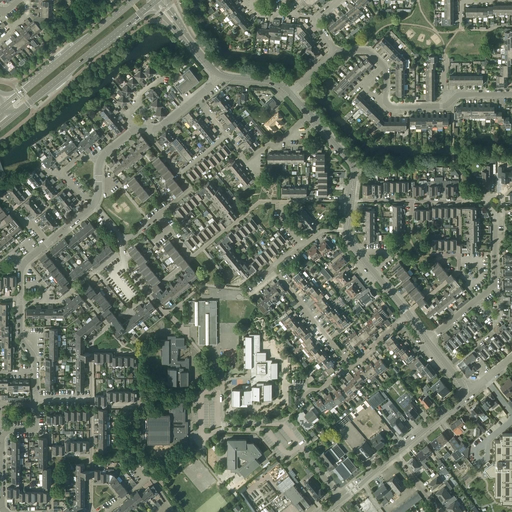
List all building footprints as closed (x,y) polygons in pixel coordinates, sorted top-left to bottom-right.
[(234,4),(230,0),(229,0),(221,7),(225,11),(225,10),(226,9),(232,5),(234,4)] [(319,7),(316,3),(313,0),(309,0),(309,6),(313,6),(316,9),(319,7)] [(355,2),(356,4),(360,9),(361,9),(362,11),(364,10),(363,8),(365,6),(360,0),(356,0),(357,1),(355,2)] [(356,4),(353,7),(351,3),(350,3),(348,4),(359,17),(364,14),(362,11),(361,9),(360,9),(356,4)] [(359,17),(348,4),(347,5),(347,6),(350,10),(347,12),(355,21),(359,17)] [(225,10),(228,15),(235,9),(232,5),(226,9),(225,10)] [(239,13),(235,9),(228,15),(227,16),(230,20),(239,13)] [(51,17),(51,11),(35,11),(35,13),(39,13),(39,17),(38,17),(36,18),(40,22),(45,18),(45,17),(51,17)] [(350,25),(355,21),(347,12),(344,14),(341,11),(340,11),(339,12),(348,23),(350,25)] [(338,20),(344,27),(348,23),(339,12),(338,13),(338,14),(341,17),(338,20)] [(242,17),(239,13),(230,20),(234,24),(242,17)] [(238,28),(240,26),(247,20),(244,16),(242,17),(234,24),(238,28)] [(453,17),(444,17),(441,17),(441,26),(452,26),(452,23),(453,23),(453,17)] [(40,22),(36,18),(33,20),(34,21),(32,23),(28,19),(26,20),(37,34),(44,28),(39,23),(40,22)] [(331,18),(330,19),(339,30),(344,27),(338,20),(335,22),(332,19),(331,18)] [(297,24),(290,23),(291,19),(289,19),(287,33),(293,33),(294,30),(297,30),(297,31),(297,24)] [(334,34),(339,30),(330,19),(329,20),(329,21),(331,25),(328,27),(334,34)] [(25,28),(33,37),(37,34),(26,20),(24,21),(28,26),(25,28)] [(247,20),(240,26),(244,30),(251,25),(247,20)] [(302,25),(297,24),(297,31),(297,30),(296,34),(308,25),(305,22),(302,25)] [(29,41),(33,37),(25,28),(23,30),(19,25),(18,27),(19,28),(29,41)] [(296,34),(300,38),(308,32),(306,30),(309,27),(308,25),(296,34)] [(18,37),(26,46),(30,42),(29,41),(19,28),(17,29),(21,35),(18,37)] [(300,38),(304,43),(315,34),(314,32),(310,35),(308,32),(300,38)] [(304,43),(308,48),(313,44),(316,42),(313,39),(317,36),(315,34),(304,43)] [(11,37),(14,41),(22,50),(26,46),(18,37),(16,39),(13,35),(11,37)] [(17,53),(22,50),(14,41),(11,37),(10,38),(13,42),(10,44),(17,53)] [(378,43),(382,47),(388,41),(384,37),(378,43)] [(382,47),(386,51),(392,45),(388,41),(382,47)] [(13,56),(17,53),(10,44),(8,46),(5,42),(3,44),(13,56)] [(9,60),(13,56),(3,44),(1,45),(4,49),(2,51),(9,60)] [(316,46),(313,44),(308,48),(306,50),(309,54),(321,45),(319,44),(316,46)] [(309,54),(313,59),(312,60),(315,63),(323,56),(318,50),(322,47),(321,45),(309,54)] [(386,51),(389,55),(395,49),(392,45),(386,51)] [(389,55),(393,59),(399,53),(395,49),(389,55)] [(0,52),(0,58),(6,65),(7,64),(6,62),(9,60),(2,51),(0,52)] [(393,59),(397,63),(406,59),(399,53),(393,59)] [(428,56),(428,61),(428,62),(436,61),(436,62),(437,62),(437,54),(434,54),(434,56),(428,56)] [(501,64),(505,64),(510,64),(510,63),(511,62),(511,56),(510,57),(510,59),(505,59),(501,59),(501,64)] [(367,58),(363,62),(368,67),(368,68),(368,69),(370,71),(372,70),(369,68),(373,64),(367,58)] [(406,68),(406,59),(397,63),(397,68),(404,68),(406,68)] [(365,70),(368,68),(368,67),(363,62),(362,61),(358,65),(363,70),(363,71),(364,71),(363,72),(365,74),(367,73),(365,70)] [(360,73),(363,71),(363,70),(358,65),(357,64),(353,68),(359,74),(358,75),(360,77),(362,76),(360,73)] [(149,66),(142,72),(146,77),(148,79),(156,73),(149,66)] [(359,74),(353,68),(349,72),(355,78),(354,79),(355,79),(357,81),(358,79),(356,77),(358,75),(359,74)] [(146,77),(142,72),(140,69),(133,75),(139,83),(146,77)] [(177,85),(175,87),(181,95),(183,93),(191,88),(190,88),(199,81),(193,73),(189,69),(181,75),(185,79),(177,85)] [(349,72),(346,76),(351,82),(351,83),(353,85),(354,83),(352,81),(355,79),(354,79),(355,78),(349,72)] [(125,81),(127,84),(131,89),(139,83),(133,75),(125,81)] [(351,82),(346,76),(342,80),(348,86),(347,87),(349,89),(351,87),(349,85),(351,83),(351,82)] [(342,80),(338,84),(344,89),(343,90),(345,93),(347,91),(345,89),(347,87),(348,86),(342,80)] [(127,84),(120,90),(126,97),(128,100),(131,98),(129,95),(133,91),(131,89),(127,84)] [(344,89),(338,84),(334,87),(340,94),(339,94),(341,96),(343,95),(341,93),(343,90),(344,89)] [(157,98),(159,97),(153,89),(150,89),(148,91),(149,93),(146,95),(152,103),(157,98)] [(128,100),(126,97),(120,90),(117,93),(120,96),(115,100),(122,107),(129,101),(128,100)] [(210,104),(212,106),(223,97),(225,95),(222,90),(219,92),(215,96),(212,98),(214,101),(210,104)] [(173,100),(176,97),(172,91),(168,94),(173,100)] [(352,100),(356,104),(362,98),(363,99),(365,96),(364,95),(362,97),(358,94),(352,100)] [(223,97),(212,106),(213,107),(217,105),(219,108),(227,101),(223,97)] [(271,97),(261,106),(265,110),(269,107),(275,101),(271,97)] [(163,106),(157,98),(152,103),(149,105),(156,112),(161,108),(163,106)] [(356,104),(360,107),(366,102),(367,102),(369,100),(368,99),(365,101),(363,99),(362,98),(356,104)] [(218,113),(219,115),(227,109),(231,106),(227,101),(219,108),(222,110),(218,113)] [(269,107),(272,111),(278,105),(275,101),(269,107)] [(360,107),(364,111),(370,105),(371,106),(373,104),(371,102),(369,105),(367,102),(366,102),(360,107)] [(99,112),(105,120),(116,111),(115,109),(111,112),(109,109),(110,108),(106,103),(101,107),(103,109),(99,112)] [(458,117),(464,117),(464,112),(462,112),(462,107),(463,107),(463,104),(460,104),(460,107),(456,107),(456,112),(454,112),(454,119),(458,119),(458,117)] [(364,111),(368,115),(374,109),(375,110),(377,108),(375,106),(373,108),(371,106),(370,105),(364,111)] [(491,112),(491,117),(496,117),(496,112),(497,112),(497,105),(494,105),(494,107),(490,107),(489,107),(489,112),(491,112)] [(167,115),(161,108),(156,112),(153,114),(159,121),(167,115)] [(359,108),(352,116),(355,119),(362,111),(359,108)] [(221,117),(223,120),(231,114),(227,109),(219,115),(216,118),(217,120),(221,117)] [(377,112),(375,110),(374,109),(368,115),(372,119),(378,113),(378,114),(379,114),(381,112),(379,110),(377,112)] [(116,111),(105,120),(103,122),(107,126),(109,124),(116,118),(114,115),(119,112),(117,110),(116,111)] [(505,117),(505,110),(502,110),(502,112),(497,112),(496,112),(496,117),(498,117),(498,122),(503,122),(503,117),(505,117)] [(186,122),(197,113),(196,111),(192,114),(190,111),(182,117),(186,122)] [(279,112),(270,119),(278,128),(284,122),(281,118),(283,116),(279,112)] [(197,113),(186,122),(190,127),(193,124),(197,120),(195,117),(199,115),(197,113)] [(378,113),(372,119),(375,123),(380,117),(381,118),(382,117),(382,118),(385,115),(383,114),(381,116),(379,114),(378,114),(378,113)] [(235,118),(231,114),(223,120),(226,123),(222,125),(224,127),(235,118)] [(509,117),(505,117),(503,117),(503,122),(505,122),(505,127),(511,127),(511,122),(511,121),(511,115),(509,115),(509,117)] [(381,130),(384,121),(381,118),(380,117),(375,123),(374,123),(381,130)] [(109,124),(113,129),(124,120),(122,118),(119,121),(116,118),(109,124)] [(193,124),(197,129),(204,123),(208,120),(206,118),(203,121),(200,118),(197,120),(193,124)] [(229,126),(231,129),(238,123),(235,118),(224,127),(225,129),(229,126)] [(384,121),(381,130),(390,130),(390,122),(391,122),(391,121),(391,118),(389,118),(389,121),(384,121)] [(278,128),(270,119),(263,125),(271,134),(278,128)] [(124,120),(113,129),(117,134),(124,128),(122,125),(125,122),(124,120)] [(197,129),(201,133),(204,131),(208,127),(206,124),(209,121),(208,120),(204,123),(197,129)] [(240,121),(238,123),(231,129),(229,131),(230,132),(234,129),(236,132),(244,126),(240,121)] [(234,139),(235,141),(248,131),(249,130),(245,125),(244,126),(236,132),(239,135),(234,139)] [(104,137),(95,126),(93,128),(94,130),(90,134),(99,145),(100,143),(97,140),(100,137),(102,139),(104,137)] [(210,130),(208,127),(204,131),(201,133),(204,137),(204,138),(215,129),(214,127),(210,130)] [(215,129),(204,138),(208,142),(216,136),(213,133),(217,130),(215,129)] [(167,130),(159,136),(162,139),(158,142),(160,144),(171,135),(167,130)] [(97,146),(99,145),(90,134),(88,131),(83,135),(85,137),(91,145),(94,143),(97,146)] [(241,139),(244,142),(250,137),(251,136),(248,131),(235,141),(236,143),(241,139)] [(135,146),(141,153),(150,146),(141,135),(135,140),(138,143),(135,146)] [(171,135),(160,144),(161,145),(165,142),(167,145),(170,143),(174,139),(171,135)] [(88,147),(91,145),(85,137),(80,141),(89,152),(91,151),(88,147)] [(177,137),(174,139),(170,143),(172,146),(169,149),(170,150),(181,141),(177,137)] [(254,141),(250,137),(244,142),(242,143),(245,146),(241,149),(243,150),(254,141)] [(70,138),(65,142),(77,156),(78,154),(75,151),(78,148),(73,141),(70,138)] [(88,154),(89,152),(80,141),(80,142),(77,138),(73,141),(78,148),(82,153),(85,150),(88,154)] [(181,141),(170,150),(172,152),(175,149),(178,152),(185,146),(181,141)] [(254,141),(243,150),(244,152),(248,149),(250,152),(257,146),(254,141)] [(75,157),(77,156),(65,142),(61,146),(61,147),(69,156),(72,154),(75,157)] [(143,155),(141,153),(135,146),(134,144),(130,147),(139,158),(143,155)] [(220,144),(218,146),(226,155),(230,151),(225,144),(222,147),(220,144)] [(176,158),(178,160),(189,151),(185,146),(178,152),(180,155),(176,158)] [(218,146),(216,147),(218,149),(215,152),(221,159),(226,155),(218,146)] [(58,152),(67,163),(69,162),(66,158),(69,156),(61,147),(59,149),(60,151),(58,152)] [(131,152),(128,155),(134,162),(139,158),(130,147),(128,148),(131,152)] [(312,160),(325,160),(325,154),(321,154),(321,150),(314,150),(314,154),(316,154),(316,158),(310,158),(310,160),(312,160)] [(189,151),(178,160),(179,161),(183,158),(185,161),(193,155),(189,151)] [(65,165),(67,163),(58,152),(54,156),(57,160),(57,161),(60,164),(63,161),(65,165)] [(216,163),(221,159),(215,152),(212,154),(210,152),(209,153),(216,163)] [(51,153),(46,157),(55,168),(57,166),(54,163),(57,161),(57,160),(54,156),(51,153)] [(130,165),(134,162),(128,155),(125,157),(122,153),(121,154),(130,165)] [(209,157),(206,159),(206,160),(210,164),(210,165),(212,167),(216,163),(209,153),(207,155),(209,157)] [(117,158),(118,160),(124,167),(126,169),(130,165),(121,154),(117,158)] [(42,161),(48,168),(51,166),(54,169),(55,168),(46,157),(42,161)] [(151,162),(155,167),(165,159),(163,158),(161,160),(158,157),(151,162)] [(124,167),(118,160),(115,162),(112,158),(107,163),(116,174),(124,167)] [(207,167),(210,165),(210,164),(206,160),(206,159),(205,158),(204,158),(200,162),(208,171),(209,170),(207,167)] [(164,163),(166,161),(165,159),(155,167),(159,172),(166,166),(164,163)] [(227,167),(231,171),(241,164),(240,162),(237,164),(234,161),(227,167)] [(195,165),(201,172),(204,170),(206,172),(208,171),(200,162),(195,165)] [(231,171),(235,176),(242,171),(240,168),(242,165),(241,164),(231,171)] [(195,165),(191,169),(198,179),(200,177),(198,175),(201,172),(195,165)] [(496,174),(496,165),(487,165),(487,172),(482,172),(482,175),(479,175),(478,176),(478,177),(477,177),(476,177),(479,181),(482,181),(482,183),(490,183),(490,174),(496,174)] [(159,172),(163,176),(173,169),(171,167),(168,169),(166,166),(159,172)] [(511,169),(509,170),(509,171),(503,171),(503,167),(498,167),(498,174),(502,174),(502,182),(511,181),(511,169)] [(171,172),(174,170),(173,169),(163,176),(167,181),(172,177),(174,176),(171,172)] [(200,180),(198,179),(191,169),(186,173),(191,180),(195,178),(197,180),(198,182),(200,180)] [(32,183),(43,174),(41,172),(38,175),(34,171),(31,173),(30,171),(26,174),(28,177),(28,178),(32,183)] [(235,181),(237,183),(246,175),(242,171),(235,176),(238,179),(235,181)] [(44,175),(43,174),(32,183),(36,187),(39,184),(43,181),(40,178),(44,175)] [(246,175),(237,183),(238,185),(241,183),(243,185),(241,187),(244,190),(250,185),(248,182),(250,180),(246,175)] [(134,177),(127,182),(129,185),(127,188),(128,189),(138,182),(134,177)] [(174,180),(172,177),(167,181),(165,183),(169,187),(176,182),(178,180),(177,178),(174,180)] [(46,178),(43,181),(39,184),(43,189),(54,180),(52,178),(49,181),(46,178)] [(43,189),(47,194),(54,187),(52,185),(55,182),(54,180),(43,189)] [(363,181),(363,193),(370,193),(370,196),(372,196),(372,181),(370,181),(370,184),(366,184),(366,181),(363,181)] [(132,189),(135,192),(142,186),(138,182),(128,189),(130,191),(132,189)] [(180,186),(176,182),(169,187),(171,190),(169,192),(170,194),(180,186)] [(200,199),(202,197),(204,195),(206,194),(208,197),(210,195),(215,191),(208,182),(204,186),(195,193),(194,195),(198,200),(200,199)] [(419,194),(419,186),(414,186),(414,182),(411,182),(411,188),(413,188),(413,194),(419,194)] [(419,182),(419,186),(419,194),(424,194),(424,188),(427,188),(427,182),(419,182)] [(427,182),(427,188),(429,188),(429,194),(435,194),(435,182),(427,182)] [(440,188),(443,188),(443,182),(435,182),(435,194),(440,194),(440,188)] [(445,194),(451,194),(451,182),(443,182),(443,188),(445,188),(445,194)] [(459,182),(455,182),(451,182),(451,194),(456,194),(456,188),(459,188),(459,182)] [(5,196),(7,198),(18,189),(14,184),(6,191),(9,194),(5,196)] [(54,187),(47,194),(50,198),(58,192),(55,189),(59,186),(58,185),(54,187)] [(135,192),(139,196),(148,189),(147,187),(144,189),(142,186),(135,192)] [(183,191),(180,186),(170,194),(171,196),(174,194),(177,197),(183,191)] [(14,200),(21,194),(18,189),(7,198),(8,200),(12,197),(14,200)] [(148,189),(139,196),(143,201),(150,196),(147,193),(150,190),(148,189)] [(214,199),(221,193),(217,189),(215,191),(210,195),(214,199)] [(327,192),(330,192),(330,190),(318,190),(318,196),(317,196),(317,200),(324,200),(324,196),(327,196),(327,192)] [(59,202),(70,193),(69,191),(65,194),(63,191),(55,197),(59,202)] [(59,202),(63,206),(70,200),(68,197),(72,195),(70,193),(59,202)] [(214,199),(217,204),(224,198),(221,193),(214,199)] [(18,205),(25,199),(21,194),(14,200),(10,203),(12,205),(15,202),(18,205)] [(199,202),(198,200),(194,195),(190,197),(188,195),(187,196),(194,206),(199,202)] [(190,209),(194,206),(187,196),(185,198),(187,200),(184,203),(190,209)] [(23,211),(34,202),(30,197),(23,203),(25,206),(22,209),(23,211)] [(70,200),(63,206),(67,211),(74,205),(72,202),(76,199),(74,197),(70,200)] [(228,202),(224,198),(217,204),(221,208),(228,202)] [(28,210),(30,213),(38,207),(34,202),(23,211),(25,213),(28,210)] [(231,206),(228,202),(221,208),(224,212),(229,208),(231,206)] [(179,206),(187,216),(189,214),(187,212),(190,209),(184,203),(179,206)] [(185,217),(187,216),(179,206),(175,210),(177,213),(173,215),(178,221),(181,218),(180,217),(183,215),(185,217)] [(42,211),(38,207),(30,213),(27,216),(28,217),(32,214),(34,217),(42,211)] [(366,207),(366,210),(365,210),(365,214),(362,214),(362,217),(374,217),(374,210),(371,210),(371,207),(366,207)] [(229,208),(224,212),(222,214),(225,217),(221,220),(220,219),(216,222),(217,223),(220,226),(221,228),(222,229),(226,226),(225,225),(236,216),(229,208)] [(38,222),(40,224),(51,215),(47,210),(39,216),(42,219),(38,222)] [(304,210),(297,216),(305,226),(301,229),(303,231),(308,228),(310,230),(316,225),(312,221),(313,220),(304,210)] [(464,218),(464,223),(478,223),(478,218),(476,218),(476,213),(467,213),(467,214),(467,218),(464,218)] [(9,214),(8,215),(4,219),(6,221),(10,226),(7,229),(13,236),(22,229),(11,216),(9,214)] [(54,219),(51,215),(40,224),(41,226),(45,223),(47,226),(54,219)] [(251,218),(246,222),(254,231),(256,230),(254,227),(257,225),(251,218)] [(58,224),(54,219),(47,226),(43,228),(45,230),(48,227),(51,230),(58,224)] [(217,229),(220,226),(217,223),(216,222),(214,220),(209,224),(217,233),(219,232),(217,229)] [(85,222),(83,223),(90,233),(95,229),(90,222),(87,225),(85,222)] [(253,233),(254,231),(246,222),(242,226),(248,233),(250,230),(253,233)] [(90,233),(83,223),(81,225),(83,228),(80,230),(86,236),(90,233)] [(215,234),(217,233),(209,224),(205,227),(210,234),(213,232),(215,234)] [(401,230),(401,224),(389,224),(389,226),(392,226),(392,233),(401,233),(401,230)] [(243,236),(248,233),(242,226),(239,228),(237,225),(235,227),(243,236)] [(15,238),(13,236),(7,229),(6,227),(2,231),(8,238),(11,241),(15,238)] [(204,228),(200,231),(204,236),(206,238),(208,241),(209,239),(207,237),(210,234),(205,227),(204,228)] [(243,236),(235,227),(233,228),(235,231),(232,233),(235,237),(236,238),(238,240),(243,236)] [(80,230),(76,234),(79,238),(81,240),(86,236),(80,230)] [(11,241),(8,238),(2,231),(0,231),(4,235),(1,238),(6,245),(11,241)] [(206,242),(208,241),(206,238),(204,236),(200,231),(195,235),(198,238),(199,240),(201,242),(204,240),(206,242)] [(226,234),(227,235),(216,244),(223,252),(228,248),(230,246),(229,245),(228,244),(231,241),(232,241),(236,238),(235,237),(232,233),(230,231),(226,234)] [(278,235),(275,238),(280,244),(281,244),(285,240),(278,231),(276,233),(278,235)] [(195,244),(199,240),(198,238),(195,235),(194,233),(191,236),(189,233),(187,235),(195,244)] [(76,234),(71,238),(76,244),(81,240),(79,238),(76,234)] [(379,235),(378,234),(365,234),(365,241),(369,241),(369,244),(379,244),(379,235)] [(429,243),(429,248),(438,248),(438,238),(438,234),(436,234),(436,239),(432,239),(432,243),(429,243)] [(190,248),(195,244),(187,235),(185,236),(187,239),(184,241),(190,248)] [(71,238),(68,240),(66,237),(64,239),(72,248),(76,244),(71,238)] [(323,241),(320,243),(328,253),(333,250),(329,246),(332,244),(326,237),(322,240),(323,241)] [(283,247),(281,244),(280,244),(275,238),(270,241),(272,243),(276,248),(279,246),(281,248),(283,247)] [(59,242),(65,249),(67,247),(70,250),(72,248),(64,239),(59,242)] [(163,252),(164,254),(173,246),(168,240),(165,243),(166,244),(163,247),(165,250),(163,252)] [(467,244),(462,244),(459,244),(457,244),(457,248),(457,251),(459,251),(476,251),(476,240),(467,240),(467,244)] [(59,242),(55,246),(60,253),(65,249),(59,242)] [(278,250),(276,248),(272,243),(267,247),(275,257),(277,255),(275,252),(278,250)] [(319,258),(323,255),(315,245),(316,244),(315,243),(313,245),(313,246),(311,248),(319,258)] [(316,243),(315,243),(316,244),(315,245),(323,255),(324,257),(328,253),(320,243),(318,245),(316,243)] [(55,246),(50,250),(55,256),(60,253),(55,246)] [(109,246),(104,250),(109,256),(114,252),(109,246)] [(128,252),(132,257),(141,249),(140,247),(137,249),(135,246),(128,252)] [(168,253),(170,256),(177,251),(173,246),(164,254),(165,255),(168,253)] [(267,247),(262,251),(268,258),(271,255),(273,258),(275,257),(267,247)] [(228,248),(223,252),(221,254),(224,258),(231,252),(228,248)] [(319,258),(311,248),(309,250),(308,249),(304,252),(309,259),(312,257),(315,261),(319,258)] [(132,257),(136,261),(143,255),(140,253),(143,251),(141,249),(132,257)] [(104,250),(99,253),(105,260),(109,256),(104,250)] [(174,261),(184,253),(182,251),(180,253),(177,251),(170,256),(174,261)] [(258,255),(266,264),(267,263),(265,260),(268,258),(262,251),(258,255)] [(224,258),(228,262),(235,256),(231,252),(224,258)] [(38,264),(40,266),(49,258),(46,253),(39,259),(41,261),(38,264)] [(99,253),(95,257),(100,264),(105,260),(99,253)] [(180,265),(185,260),(183,257),(185,255),(184,253),(174,261),(178,266),(180,264),(180,265)] [(147,260),(143,255),(136,261),(133,263),(135,265),(137,263),(139,266),(140,266),(145,262),(147,260)] [(254,260),(259,266),(262,263),(264,265),(266,264),(258,255),(253,259),(254,260)] [(90,256),(88,258),(95,267),(100,264),(95,257),(92,259),(90,256)] [(228,262),(231,267),(238,261),(235,256),(228,262)] [(342,256),(331,265),(336,271),(347,262),(344,259),(342,256)] [(45,266),(47,268),(53,263),(49,258),(40,266),(42,268),(45,266)] [(88,258),(83,262),(88,268),(91,266),(94,269),(95,267),(88,258)] [(181,266),(183,269),(186,272),(183,275),(189,282),(197,275),(195,272),(188,264),(187,262),(185,260),(180,265),(181,266)] [(237,269),(240,273),(244,278),(255,269),(256,267),(259,266),(254,260),(252,262),(246,266),(244,263),(242,265),(237,269)] [(392,267),(396,272),(408,262),(407,260),(402,265),(399,262),(392,267)] [(237,269),(242,265),(238,261),(231,267),(235,271),(237,269)] [(428,269),(432,274),(435,272),(442,266),(438,261),(431,267),(429,265),(422,270),(424,273),(428,269)] [(83,262),(78,266),(84,272),(88,268),(83,262)] [(138,272),(139,274),(148,267),(148,266),(151,264),(150,263),(147,265),(145,262),(140,266),(139,266),(138,267),(140,270),(138,272)] [(408,262),(396,272),(400,277),(407,271),(404,268),(410,264),(408,262)] [(57,268),(53,263),(47,268),(51,273),(57,268)] [(78,266),(74,269),(82,279),(83,277),(81,274),(84,272),(78,266)] [(335,278),(339,283),(349,274),(346,271),(350,269),(347,266),(338,273),(339,275),(335,278)] [(438,277),(448,269),(446,267),(444,269),(442,266),(435,272),(438,277)] [(148,267),(139,274),(140,276),(143,274),(145,277),(152,271),(148,267)] [(51,273),(54,278),(61,272),(57,268),(51,273)] [(69,273),(74,280),(77,277),(80,280),(82,279),(74,269),(69,273)] [(448,269),(438,277),(442,281),(446,278),(446,279),(449,276),(447,273),(449,270),(448,269)] [(303,273),(301,270),(291,279),(295,283),(292,286),(293,287),(306,277),(308,275),(305,271),(303,273)] [(145,282),(147,283),(156,276),(152,271),(145,277),(148,280),(145,282)] [(407,271),(400,277),(397,279),(399,281),(401,278),(404,281),(409,277),(411,276),(407,271)] [(65,277),(61,272),(54,278),(58,282),(65,277)] [(332,277),(327,272),(323,276),(328,281),(332,277)] [(176,284),(182,291),(191,284),(189,282),(183,275),(182,273),(176,277),(179,281),(176,284)] [(346,283),(347,285),(357,277),(354,274),(351,277),(349,274),(339,283),(342,287),(346,283)] [(451,274),(449,276),(446,279),(448,281),(452,286),(449,289),(455,296),(463,289),(454,277),(451,274)] [(160,281),(156,276),(147,283),(148,285),(151,283),(153,286),(157,284),(157,283),(160,281)] [(65,277),(58,282),(60,284),(57,287),(59,289),(68,281),(65,277)] [(306,277),(293,287),(294,289),(297,287),(299,289),(301,288),(301,287),(309,281),(306,277)] [(357,277),(347,285),(349,287),(345,290),(352,298),(355,295),(357,297),(366,289),(357,277)] [(413,282),(409,277),(404,281),(402,283),(404,286),(402,288),(403,290),(413,282)] [(311,279),(309,281),(301,287),(301,288),(303,289),(297,294),(299,296),(314,283),(311,279)] [(271,282),(282,295),(286,291),(278,281),(275,283),(273,280),(271,282)] [(68,281),(59,289),(63,294),(69,289),(67,286),(70,283),(68,281)] [(86,282),(84,284),(86,286),(83,290),(86,294),(93,289),(89,284),(89,285),(86,282)] [(282,295),(271,282),(270,283),(272,286),(270,288),(271,290),(278,298),(282,295)] [(314,283),(299,296),(300,298),(306,293),(308,295),(310,294),(309,294),(318,287),(317,287),(319,285),(316,282),(314,283)] [(410,292),(417,287),(413,282),(403,290),(400,293),(401,294),(407,290),(410,292)] [(170,283),(169,284),(178,294),(182,291),(176,284),(173,286),(170,283)] [(163,291),(160,287),(158,286),(157,284),(153,286),(151,288),(153,290),(163,303),(172,296),(166,289),(163,291)] [(166,289),(172,296),(173,298),(178,294),(169,284),(164,287),(166,289)] [(319,285),(317,287),(318,287),(309,294),(310,294),(311,296),(308,298),(310,300),(323,290),(319,285)] [(409,297),(411,299),(420,291),(417,287),(410,292),(412,295),(409,297)] [(455,296),(449,289),(448,287),(443,290),(452,301),(457,298),(455,296)] [(86,294),(90,299),(100,291),(98,289),(95,292),(93,289),(86,294)] [(271,290),(269,292),(267,289),(265,290),(276,303),(280,300),(278,298),(271,290)] [(100,292),(100,291),(90,299),(92,301),(95,298),(97,301),(104,296),(103,296),(105,294),(102,290),(100,292)] [(276,303),(265,290),(263,292),(266,294),(263,296),(265,298),(272,306),(276,303)] [(323,290),(310,300),(311,302),(314,299),(316,302),(324,295),(324,296),(326,294),(323,290)] [(445,295),(442,298),(448,305),(452,301),(443,290),(442,291),(445,295)] [(369,291),(359,299),(363,305),(374,297),(369,291)] [(415,299),(417,302),(423,297),(424,296),(420,291),(411,299),(412,301),(415,299)] [(79,294),(74,298),(79,305),(84,301),(79,294)] [(327,299),(324,296),(324,295),(316,302),(311,306),(312,308),(315,305),(317,308),(327,299)] [(97,301),(101,306),(107,301),(104,296),(97,301)] [(435,297),(444,308),(448,305),(442,298),(439,300),(436,296),(435,297)] [(69,297),(67,299),(75,308),(79,305),(74,298),(71,300),(69,297)] [(259,299),(269,311),(273,308),(272,306),(265,298),(263,300),(260,297),(259,299)] [(429,317),(434,313),(438,310),(432,303),(429,305),(426,301),(424,299),(423,297),(417,302),(419,304),(429,317)] [(432,303),(438,310),(439,312),(444,308),(435,297),(431,301),(432,303)] [(68,304),(65,306),(70,312),(75,308),(67,299),(65,301),(68,304)] [(269,311),(259,299),(257,300),(259,303),(257,305),(265,315),(269,311)] [(316,312),(317,314),(330,303),(327,299),(317,308),(319,310),(316,312)] [(205,301),(188,301),(188,323),(195,323),(195,325),(199,325),(199,344),(217,344),(217,336),(217,315),(216,300),(205,301)] [(100,311),(102,313),(111,305),(107,301),(101,306),(103,308),(100,311)] [(465,304),(467,302),(466,301),(463,303),(462,301),(456,306),(459,309),(465,304)] [(150,302),(145,306),(150,312),(155,308),(150,302)] [(330,303),(317,314),(319,316),(321,313),(324,316),(325,314),(333,307),(330,303)] [(106,318),(112,312),(110,310),(113,307),(111,305),(102,313),(106,318)] [(146,316),(150,312),(145,306),(142,308),(140,305),(138,306),(146,316)] [(360,305),(353,311),(356,315),(363,309),(360,305)] [(63,307),(61,308),(64,317),(70,312),(65,306),(63,307)] [(138,311),(136,313),(141,320),(146,316),(138,306),(136,308),(138,311)] [(335,306),(333,307),(325,314),(327,316),(324,319),(326,320),(339,310),(335,306)] [(387,318),(393,313),(389,308),(385,311),(381,306),(377,310),(389,325),(391,323),(387,318)] [(290,308),(286,312),(284,313),(277,320),(278,321),(280,321),(280,320),(284,325),(297,314),(295,312),(292,315),(291,313),(293,311),(290,308)] [(339,310),(326,320),(327,322),(330,320),(332,322),(334,321),(334,320),(342,314),(342,313),(339,310)] [(377,310),(373,313),(374,315),(375,315),(381,323),(384,321),(387,326),(389,325),(377,310)] [(111,321),(116,317),(112,312),(106,318),(109,322),(111,321)] [(343,312),(342,313),(342,314),(334,320),(334,321),(335,323),(332,325),(334,327),(347,316),(343,312)] [(136,323),(141,320),(136,313),(131,317),(136,323)] [(297,314),(284,325),(287,329),(289,327),(297,320),(295,318),(298,316),(297,314)] [(96,315),(91,319),(99,329),(101,327),(99,324),(101,322),(96,315)] [(383,325),(381,323),(375,315),(374,315),(371,318),(381,331),(383,330),(380,327),(383,325)] [(473,320),(472,321),(479,330),(485,324),(480,318),(479,320),(475,315),(471,317),(473,320)] [(347,316),(334,327),(335,328),(338,326),(340,328),(337,330),(339,333),(352,323),(347,316)] [(85,321),(87,323),(92,330),(95,327),(97,330),(99,329),(91,319),(90,317),(85,321)] [(122,325),(119,321),(117,319),(116,317),(111,321),(113,323),(114,325),(117,328),(117,329),(122,334),(126,330),(122,325)] [(131,317),(126,321),(132,327),(136,323),(131,317)] [(366,322),(368,323),(375,331),(377,329),(380,332),(381,331),(371,318),(366,322)] [(292,331),(305,320),(304,319),(301,321),(299,319),(297,320),(289,327),(292,331)] [(305,327),(305,326),(303,324),(306,322),(305,320),(292,331),(295,335),(305,327)] [(468,320),(465,322),(473,332),(476,330),(477,331),(479,330),(472,321),(470,322),(468,320)] [(126,321),(122,325),(126,330),(127,331),(132,327),(126,321)] [(464,327),(462,329),(469,337),(471,336),(470,334),(473,332),(465,322),(462,325),(464,327)] [(87,323),(82,327),(87,333),(92,330),(87,323)] [(377,333),(375,331),(368,323),(364,326),(375,339),(377,338),(374,335),(377,333)] [(305,326),(305,327),(295,335),(299,339),(313,327),(312,325),(309,327),(307,325),(305,326)] [(511,336),(511,330),(508,326),(506,327),(504,325),(502,327),(509,337),(510,338),(511,336)] [(364,326),(360,330),(369,340),(371,338),(373,341),(375,339),(364,326)] [(82,327),(75,332),(85,337),(86,335),(87,333),(82,327)] [(312,335),(314,333),(312,331),(315,328),(313,327),(299,339),(302,343),(312,335)] [(507,339),(509,337),(502,327),(499,329),(501,332),(499,333),(500,335),(499,336),(503,341),(505,340),(506,342),(508,340),(507,339)] [(123,335),(122,334),(117,329),(117,328),(112,332),(118,339),(123,335)] [(459,328),(456,330),(464,340),(467,337),(468,339),(469,337),(462,329),(461,330),(459,328)] [(360,330),(356,333),(363,341),(367,346),(368,345),(366,342),(369,340),(360,330)] [(455,335),(453,336),(460,345),(462,343),(461,342),(464,340),(456,330),(453,332),(455,335)] [(361,343),(363,341),(356,333),(355,331),(351,334),(361,347),(363,346),(361,343)] [(84,339),(85,337),(75,332),(76,341),(84,341),(84,339)] [(264,394),(264,399),(272,399),(272,383),(269,383),(269,379),(269,378),(278,378),(278,362),(269,362),(269,360),(266,360),(266,352),(260,352),(260,349),(257,349),(257,344),(259,344),(260,344),(260,334),(249,334),(249,336),(245,336),(245,339),(244,339),(244,344),(245,344),(245,347),(244,347),(244,352),(245,352),(245,355),(244,355),(244,360),(245,360),(245,362),(244,362),(244,368),(251,368),(251,371),(254,371),(254,377),(254,378),(251,378),(251,379),(251,385),(243,385),(243,389),(244,389),(244,394),(240,394),(240,389),(232,389),(232,405),(240,405),(240,406),(244,406),(244,405),(246,405),(248,405),(248,402),(252,402),(252,399),(260,399),(260,394),(264,394)] [(347,338),(348,340),(355,348),(357,346),(360,349),(361,347),(351,334),(347,338)] [(386,347),(399,336),(398,334),(395,337),(393,334),(383,342),(386,347)] [(314,337),(312,335),(302,343),(305,347),(313,340),(318,336),(317,335),(314,337)] [(460,345),(453,336),(451,338),(449,335),(446,338),(454,347),(457,345),(458,346),(460,345)] [(495,338),(493,335),(490,337),(498,347),(501,345),(502,346),(504,345),(502,343),(503,341),(499,336),(497,337),(497,336),(495,338)] [(160,351),(160,356),(162,356),(162,364),(171,364),(171,368),(167,368),(167,384),(176,384),(176,379),(179,379),(179,384),(188,384),(188,371),(186,371),(186,369),(188,369),(188,363),(186,363),(186,362),(186,361),(177,361),(177,360),(177,359),(177,353),(177,348),(183,348),(183,349),(186,349),(186,344),(184,344),(184,337),(175,337),(175,336),(171,336),(167,336),(167,340),(162,340),(162,343),(160,343),(160,348),(162,348),(162,351),(160,351)] [(399,336),(386,347),(390,351),(392,349),(391,349),(400,342),(399,342),(398,340),(401,338),(399,336)] [(487,344),(494,352),(496,351),(495,349),(498,347),(490,337),(487,340),(489,342),(487,344)] [(454,347),(446,338),(444,340),(446,342),(444,344),(451,352),(453,351),(452,350),(454,347)] [(303,348),(307,352),(319,342),(318,340),(315,342),(313,340),(305,347),(303,348)] [(344,343),(357,358),(359,357),(354,352),(357,349),(355,348),(348,340),(344,343)] [(395,353),(408,343),(406,341),(403,343),(401,341),(399,342),(400,342),(391,349),(392,349),(395,353)] [(310,356),(312,355),(320,348),(318,346),(321,343),(319,342),(307,352),(310,356)] [(408,343),(395,353),(398,357),(400,356),(400,355),(408,349),(406,346),(409,344),(408,343)] [(480,345),(488,355),(491,352),(492,354),(494,352),(487,344),(485,345),(483,343),(480,345)] [(487,358),(486,357),(488,355),(480,345),(478,347),(480,350),(476,353),(478,355),(480,354),(485,360),(487,358)] [(321,346),(320,348),(312,355),(315,359),(328,348),(326,346),(323,349),(321,346)] [(400,355),(400,356),(403,359),(416,349),(414,347),(412,350),(410,347),(408,349),(400,355)] [(329,350),(328,348),(315,359),(318,363),(328,354),(326,352),(329,350)] [(416,349),(403,359),(406,363),(416,355),(414,353),(417,350),(416,349)] [(456,365),(460,370),(461,369),(465,373),(468,377),(476,370),(473,366),(473,365),(470,367),(468,364),(471,361),(478,355),(476,353),(474,350),(463,359),(456,365)] [(321,367),(323,365),(336,355),(335,353),(332,355),(330,353),(328,354),(318,363),(321,367)] [(377,356),(380,359),(378,360),(375,357),(374,359),(384,372),(388,368),(382,360),(384,358),(380,353),(377,356)] [(323,365),(326,369),(334,363),(336,361),(334,358),(337,356),(336,355),(323,365)] [(417,369),(423,363),(425,362),(420,356),(409,364),(414,370),(417,369)] [(384,372),(374,359),(372,360),(374,363),(372,365),(379,373),(380,375),(384,372)] [(375,376),(379,373),(372,365),(371,363),(368,365),(366,362),(364,363),(375,376)] [(336,366),(334,363),(326,369),(323,372),(322,373),(323,374),(324,376),(325,376),(326,376),(340,365),(339,363),(336,366)] [(365,368),(363,369),(363,370),(369,378),(373,383),(377,379),(375,376),(364,363),(363,365),(365,368)] [(425,374),(431,368),(428,363),(425,365),(423,363),(417,369),(422,376),(425,374)] [(365,381),(369,378),(363,370),(363,369),(361,368),(359,370),(356,367),(355,368),(365,381)] [(353,374),(355,376),(361,384),(362,384),(365,381),(355,368),(353,369),(355,372),(353,374)] [(435,373),(431,368),(425,374),(428,378),(427,379),(429,382),(434,377),(437,375),(435,373)] [(363,386),(362,384),(361,384),(355,376),(352,378),(348,373),(346,374),(359,389),(363,386)] [(359,389),(346,374),(345,375),(349,381),(347,383),(348,385),(348,384),(355,392),(359,389)] [(505,384),(501,387),(508,397),(511,393),(511,392),(510,389),(511,387),(511,380),(510,378),(504,382),(505,384)] [(440,380),(431,387),(434,391),(436,388),(443,397),(446,394),(450,391),(446,386),(441,381),(440,380)] [(357,394),(355,392),(348,384),(348,385),(346,386),(344,383),(342,385),(353,398),(357,394)] [(353,398),(342,385),(340,386),(343,389),(341,391),(340,391),(347,399),(348,401),(353,398)] [(343,402),(347,399),(340,391),(341,391),(339,389),(337,391),(334,388),(333,389),(343,402)] [(343,402),(333,389),(331,391),(333,394),(331,395),(338,404),(337,404),(339,406),(343,402)] [(385,399),(379,391),(367,400),(374,408),(385,399)] [(415,399),(408,391),(406,392),(412,401),(415,399)] [(334,407),(337,404),(338,404),(331,395),(330,394),(327,396),(325,393),(323,394),(334,407)] [(412,419),(418,414),(415,411),(418,408),(406,393),(396,400),(412,419)] [(334,407),(323,394),(321,395),(324,398),(322,400),(321,400),(328,408),(329,410),(334,407)] [(426,408),(432,403),(426,396),(423,399),(421,396),(418,399),(420,401),(422,403),(426,408)] [(486,396),(481,401),(484,404),(482,405),(485,409),(487,408),(488,409),(491,406),(493,409),(498,404),(495,401),(492,403),(486,396)] [(324,412),(328,408),(321,400),(322,400),(320,398),(316,401),(315,400),(312,402),(318,409),(320,407),(324,412)] [(187,422),(185,422),(185,414),(185,410),(185,401),(182,401),(171,401),(171,410),(169,410),(169,414),(147,414),(147,415),(147,417),(140,417),(141,441),(147,441),(147,442),(147,443),(187,443),(187,437),(187,435),(188,435),(188,433),(187,433),(187,424),(187,422)] [(311,421),(317,416),(316,414),(319,412),(313,405),(310,408),(311,409),(305,414),(302,410),(295,416),(300,422),(302,425),(307,431),(314,424),(311,421)] [(478,415),(483,421),(488,417),(486,415),(485,415),(479,407),(478,408),(476,406),(470,410),(476,417),(478,415)] [(396,419),(390,423),(391,424),(400,435),(408,429),(401,420),(404,417),(399,411),(394,416),(396,419)] [(461,418),(450,426),(457,435),(458,434),(459,436),(464,432),(461,427),(465,423),(461,418)] [(485,432),(488,436),(496,430),(493,426),(485,432)] [(362,438),(367,434),(363,429),(358,433),(362,438)] [(442,433),(437,437),(442,444),(445,442),(447,445),(450,443),(448,440),(442,433)] [(488,466),(485,468),(490,475),(495,475),(495,496),(499,496),(499,500),(502,500),(502,503),(511,502),(511,474),(511,475),(511,469),(511,468),(511,433),(504,433),(503,433),(502,433),(502,437),(501,437),(499,437),(499,440),(495,440),(495,461),(490,465),(489,465),(488,466)] [(376,442),(374,443),(378,448),(384,443),(382,441),(384,440),(380,434),(374,439),(376,442)] [(451,438),(451,439),(454,444),(461,452),(465,448),(468,446),(466,444),(467,443),(464,439),(462,440),(460,442),(459,442),(454,436),(451,438)] [(437,449),(442,444),(437,437),(431,442),(437,449)] [(231,468),(231,470),(235,470),(237,471),(240,475),(243,473),(244,475),(260,463),(256,458),(262,453),(255,444),(254,445),(253,443),(251,443),(250,443),(250,442),(247,442),(247,440),(228,440),(228,468),(231,468)] [(365,441),(358,448),(367,458),(374,451),(365,441)] [(338,444),(337,443),(330,449),(325,453),(324,452),(319,455),(329,467),(331,465),(332,467),(334,469),(332,470),(335,472),(341,480),(344,477),(344,478),(345,479),(350,475),(351,474),(358,468),(357,468),(348,457),(349,457),(348,457),(344,460),(343,458),(342,457),(346,454),(345,453),(337,444),(338,444)] [(455,450),(451,454),(456,460),(463,454),(461,452),(454,444),(452,446),(455,450)] [(427,445),(422,449),(427,455),(432,451),(427,445)] [(422,449),(417,453),(422,459),(422,460),(420,461),(422,465),(425,463),(427,460),(425,457),(427,455),(422,449)] [(412,457),(407,461),(414,470),(416,472),(419,470),(424,466),(422,465),(420,461),(417,463),(412,457)] [(440,471),(446,467),(442,463),(437,467),(440,471)] [(106,471),(106,473),(106,481),(108,482),(112,472),(114,469),(106,469),(106,471)] [(108,482),(110,483),(116,478),(118,477),(115,473),(112,472),(108,482)] [(465,481),(472,476),(468,472),(462,477),(465,481)] [(434,479),(428,484),(432,489),(441,482),(438,479),(441,477),(437,473),(432,477),(434,479)] [(277,485),(287,497),(292,503),(299,511),(300,511),(311,503),(304,494),(289,475),(277,485)] [(390,485),(393,488),(397,494),(406,488),(396,475),(384,484),(387,487),(390,485)] [(116,478),(110,483),(114,488),(120,482),(122,480),(119,476),(118,477),(116,478)] [(320,489),(310,478),(304,483),(309,489),(314,494),(313,495),(317,500),(325,493),(321,488),(320,489)] [(117,492),(122,488),(124,487),(120,482),(114,488),(117,492)] [(441,489),(435,494),(439,498),(448,492),(450,490),(447,485),(445,483),(440,486),(441,489)] [(381,485),(379,487),(379,488),(384,494),(389,500),(394,496),(390,491),(393,488),(390,485),(387,487),(384,484),(382,486),(381,485)] [(156,496),(156,495),(158,493),(154,487),(153,485),(150,488),(149,487),(144,491),(149,497),(152,500),(156,496)] [(122,488),(117,492),(121,497),(124,495),(127,492),(128,492),(124,487),(122,488)] [(384,494),(379,488),(374,492),(379,498),(384,494)] [(142,498),(145,501),(149,497),(144,491),(142,493),(139,490),(137,492),(139,495),(142,498)] [(143,503),(145,501),(142,498),(139,495),(137,492),(132,495),(138,502),(140,500),(143,503)] [(448,492),(439,498),(442,503),(448,498),(450,501),(455,497),(453,494),(451,496),(448,492)] [(138,502),(132,495),(131,496),(128,499),(133,505),(136,508),(138,507),(135,504),(138,502)] [(377,511),(367,496),(356,503),(361,511),(377,511)] [(452,503),(446,508),(448,511),(450,511),(458,506),(455,502),(457,500),(455,497),(450,501),(452,503)] [(134,510),(136,508),(133,505),(128,499),(123,503),(128,509),(131,507),(134,510)] [(72,503),(74,506),(79,511),(84,507),(74,502),(72,503)] [(125,511),(128,509),(123,503),(119,507),(122,511),(125,511)]
